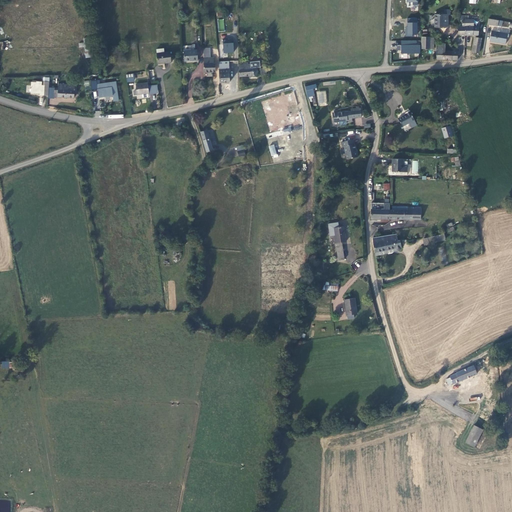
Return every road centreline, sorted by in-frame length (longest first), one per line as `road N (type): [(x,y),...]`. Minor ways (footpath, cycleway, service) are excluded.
road 1 (unclassified): [(357,71),(377,127),(366,181),(371,269),(402,378),(425,391),(506,339)]
road 2 (unclassified): [(357,71),(134,120)]
road 3 (unclassified): [(511,58),(385,68)]
